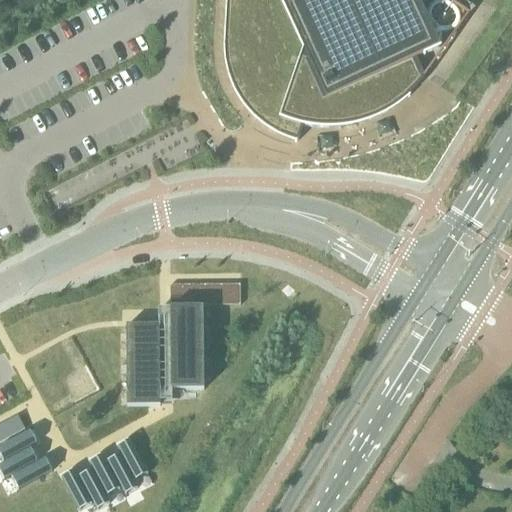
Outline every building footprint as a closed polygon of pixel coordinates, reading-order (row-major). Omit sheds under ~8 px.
[(438,50),(414,0),(227,0),(227,13),(226,34),(227,48),(228,58),(230,72),(235,81),(239,90),(244,97),(248,103),(255,110),(263,118),(272,124),(280,129),(296,135),(298,128),(313,128),(323,128),(334,126),(344,124),(353,122),(363,118),(369,116),(377,112),(384,109),(389,106),(397,101),(401,98),(406,94),(411,90),(415,86),(418,83),(422,80),(413,61),(438,50)] [(240,286),(169,286),(169,307),(240,307),(240,286)] [(170,327),(126,327),(127,407),(159,407),(158,391),(170,390),(203,390),(202,311),(170,311),(170,327)] [(17,418),(4,424),(10,435),(23,428),(17,418)] [(4,424),(0,426),(0,440),(10,435),(4,424)] [(29,432),(0,447),(0,458),(1,460),(34,442),(29,432)] [(128,442),(117,448),(136,481),(146,475),(128,442)] [(29,450),(0,465),(0,475),(2,478),(35,460),(29,450)] [(100,457),(89,463),(107,496),(118,491),(100,457)] [(118,457),(107,462),(125,496),(136,490),(118,457)] [(44,460),(11,478),(16,488),(50,470),(44,460)] [(90,472),(79,478),(97,511),(108,505),(90,472)] [(72,473),(61,478),(79,511),(90,506),(72,473)]
